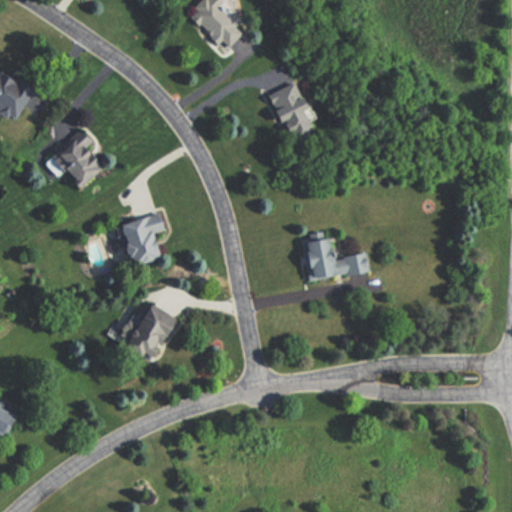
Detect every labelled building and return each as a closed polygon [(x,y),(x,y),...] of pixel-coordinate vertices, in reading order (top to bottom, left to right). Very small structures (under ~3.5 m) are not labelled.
[(222,52),(246,27),(218,0),(202,0),(187,17),(222,52)] [(9,118),(0,112),(0,76),(25,91),(9,118)] [(261,95),(288,80),(312,126),(285,141),(261,95)] [(73,128),(86,142),(79,149),(96,166),(74,188),(43,158),(73,128)] [(154,212),(159,229),(144,234),(151,257),(125,265),(112,226),(154,212)] [(302,282),(365,270),(361,252),(327,258),(323,236),(295,242),(302,282)] [(140,306),(168,320),(147,359),(119,345),(140,306)] [(0,412),(8,416),(0,432),(0,412)]
